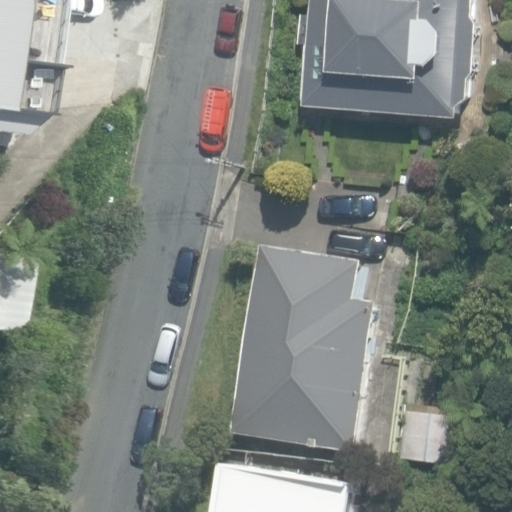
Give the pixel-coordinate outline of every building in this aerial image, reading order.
[(321,0),(313,105),(467,118),(468,107),(479,100),(481,80),(487,75),(491,27),(486,20),(487,0),(321,0)] [(242,431),(369,449),(390,302),(367,299),(373,261),(268,246),(242,431)] [(0,331),(16,333),(27,258),(0,254),(0,331)] [(406,457),(455,462),(459,417),(411,412),(406,457)] [(363,511),(368,485),(234,462),(225,511),(363,511)]
